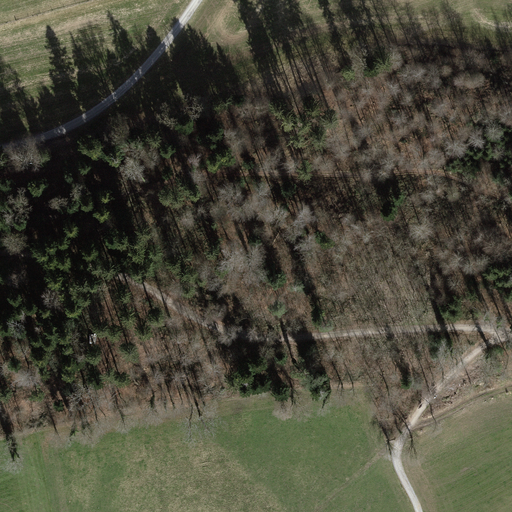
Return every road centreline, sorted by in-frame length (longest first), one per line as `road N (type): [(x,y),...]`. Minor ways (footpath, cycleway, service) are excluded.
road 1 (track): [(0,252),(122,277),(240,334),(511,330)]
road 2 (track): [(511,202),(438,172),(219,173),(0,232)]
road 3 (track): [(0,149),(96,111),(157,54),(197,0)]
road 4 (track): [(399,436),(470,355),(511,331)]
